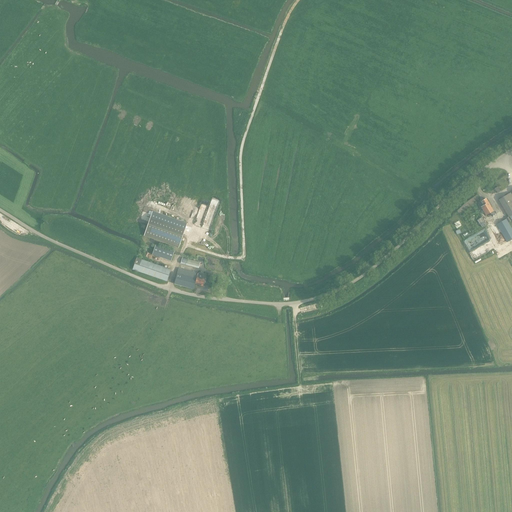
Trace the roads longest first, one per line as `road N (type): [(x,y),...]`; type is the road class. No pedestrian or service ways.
road 1 (unclassified): [(0,209),(169,289),(295,302),(362,276),(511,150)]
road 2 (track): [(184,245),(243,258),(242,144),(298,0)]
